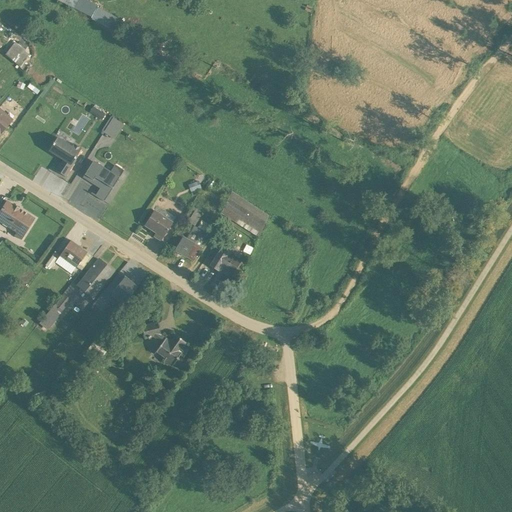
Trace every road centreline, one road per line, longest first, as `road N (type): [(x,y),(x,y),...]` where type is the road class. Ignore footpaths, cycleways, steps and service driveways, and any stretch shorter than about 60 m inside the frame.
road 1 (track): [(287,333),(310,328),(346,298),(455,103),(511,36)]
road 2 (residential): [(0,167),(230,315),(287,333)]
